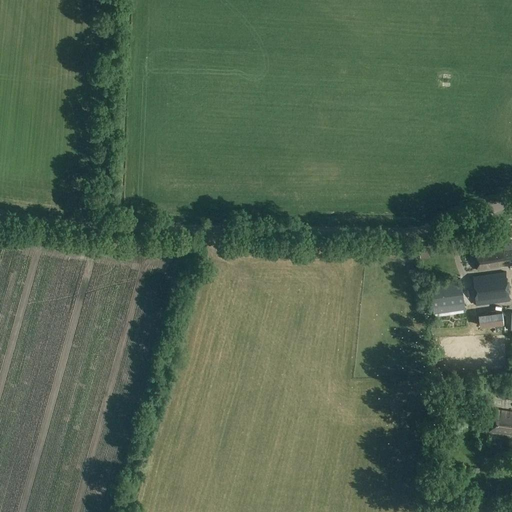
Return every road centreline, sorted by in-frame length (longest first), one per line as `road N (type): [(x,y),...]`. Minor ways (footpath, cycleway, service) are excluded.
road 1 (unclassified): [(511,202),(405,232),(127,227),(0,215)]
road 2 (track): [(198,229),(128,511)]
